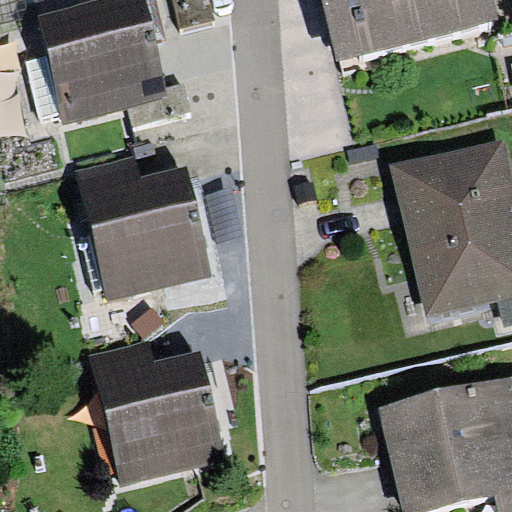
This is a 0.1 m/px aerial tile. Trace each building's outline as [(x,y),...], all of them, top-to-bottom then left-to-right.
[(206,0),(167,0),(176,33),(213,25),(206,0)] [(344,0),(347,11),(328,15),(344,80),(501,42),(490,0),(344,0)] [(41,32),(64,131),(166,107),(142,8),(41,32)] [(511,193),(503,156),(391,181),(423,321),(511,301),(511,193)] [(132,165),(76,177),(105,306),(209,282),(186,182),(138,193),(132,165)] [(142,349),(87,363),(118,491),(221,466),(196,365),(149,377),(142,349)] [(511,511),(511,392),(383,424),(403,511),(477,511),(483,511),(511,511)]
